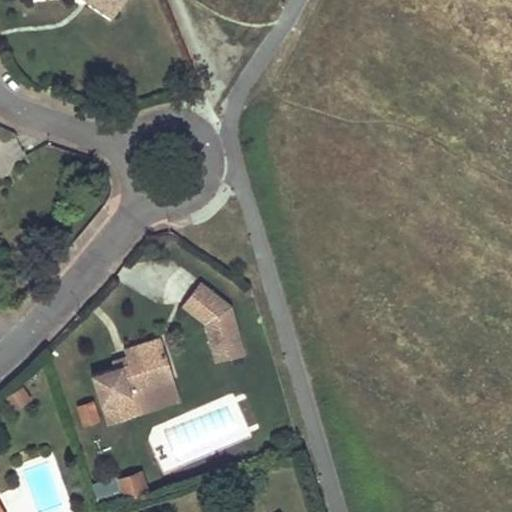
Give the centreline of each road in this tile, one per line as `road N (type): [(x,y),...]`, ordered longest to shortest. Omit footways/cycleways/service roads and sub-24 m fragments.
road 1 (residential): [(0,360),(69,294),(139,195)]
road 2 (residential): [(139,195),(153,203),(185,200),(204,175),(205,159),(188,131),(172,125),(139,134),(129,148)]
road 3 (residential): [(0,95),(23,112),(129,148)]
